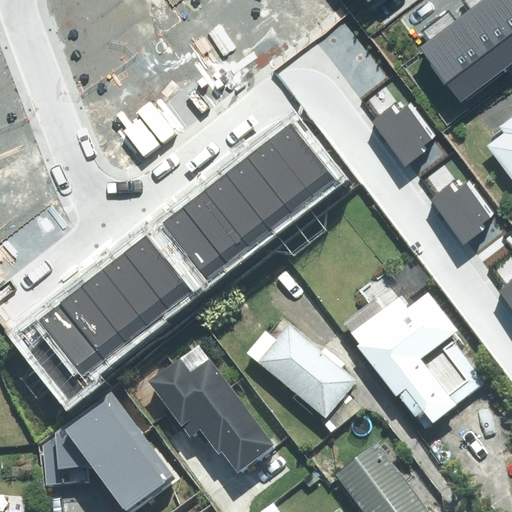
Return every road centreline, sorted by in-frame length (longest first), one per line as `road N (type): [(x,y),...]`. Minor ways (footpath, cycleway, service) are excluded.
road 1 (residential): [(122,199),(170,183),(281,91),(299,90),(329,112),(511,341)]
road 2 (residential): [(12,0),(13,23),(74,180),(96,200),(122,199)]
road 3 (residential): [(122,199),(103,231),(26,291)]
